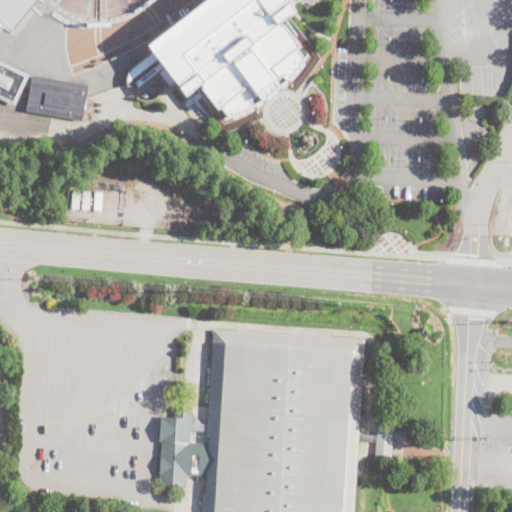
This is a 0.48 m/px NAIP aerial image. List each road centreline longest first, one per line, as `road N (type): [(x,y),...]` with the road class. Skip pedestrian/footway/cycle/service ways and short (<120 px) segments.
road 1 (secondary): [(470,283),(0,243)]
road 2 (residential): [(459,511),(470,283)]
